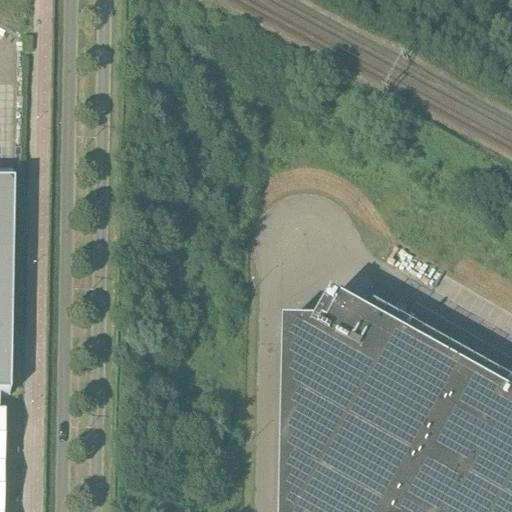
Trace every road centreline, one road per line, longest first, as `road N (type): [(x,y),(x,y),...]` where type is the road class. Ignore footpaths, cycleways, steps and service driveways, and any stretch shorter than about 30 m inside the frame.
road 1 (tertiary): [(68,0),(57,511)]
road 2 (tertiary): [(95,511),(103,0)]
